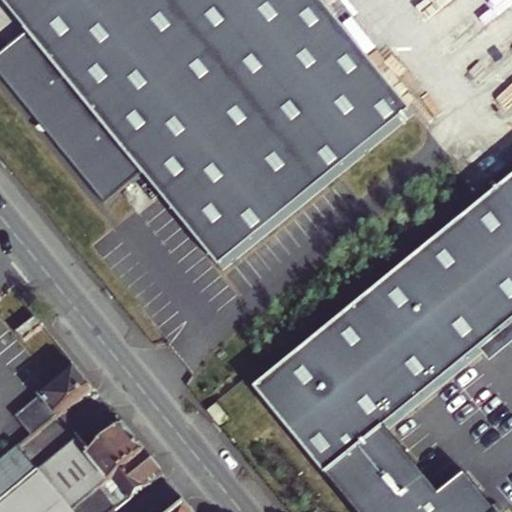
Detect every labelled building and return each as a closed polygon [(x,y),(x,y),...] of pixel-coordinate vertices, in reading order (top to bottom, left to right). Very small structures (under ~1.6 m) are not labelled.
[(0,51),(0,75),(104,203),(142,172),(220,268),(412,111),(321,0),(73,0),(32,34),(28,29),(27,30),(0,51)] [(32,34),(73,0),(2,0),(27,30),(28,29),(32,34)] [(442,492),(387,426),(511,324),(511,177),(257,387),(359,511),(498,511),(500,511),(467,471),(442,492)] [(24,340),(42,326),(34,316),(16,330),(24,340)] [(16,415),(32,435),(92,386),(75,366),(41,395),(46,401),(40,406),(34,400),(16,415)] [(194,511),(186,502),(173,511),(114,511),(163,473),(124,425),(91,451),(77,434),(0,499),(0,511),(194,511)]
